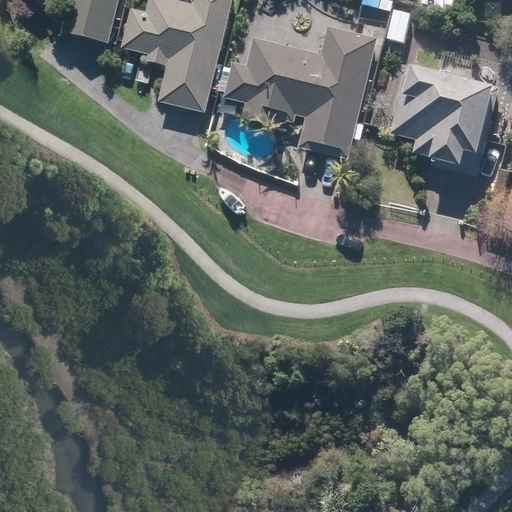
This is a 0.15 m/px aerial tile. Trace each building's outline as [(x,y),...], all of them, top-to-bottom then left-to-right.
[(34,0),(77,10),(71,37),(112,46),(122,0),(34,0)] [(152,0),(150,13),(133,10),(125,50),(152,56),(151,62),(171,66),(163,105),(211,115),(234,0),(152,0)] [(395,11),(388,38),(407,43),(414,16),(395,11)] [(246,122),(283,132),(287,117),(306,122),(301,142),(352,155),(381,44),(330,30),(323,59),(256,41),(249,68),(236,65),(228,96),(252,102),(246,122)] [(394,134),(420,140),(416,157),(467,169),(471,152),(484,155),(500,88),(409,67),(394,134)]
